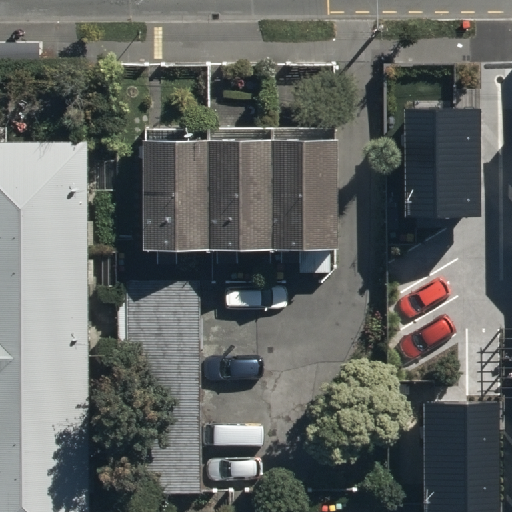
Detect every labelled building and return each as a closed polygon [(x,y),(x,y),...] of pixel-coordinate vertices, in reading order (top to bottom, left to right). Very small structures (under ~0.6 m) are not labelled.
[(476,110),(409,111),(409,211),(476,210),(476,110)] [(319,131),(136,132),(136,236),(319,235),(319,131)] [(83,511),(82,136),(0,136),(0,511),(83,511)] [(195,287),(118,287),(119,480),(196,480),(195,287)] [(498,511),(498,404),(430,404),(430,511),(498,511)]
